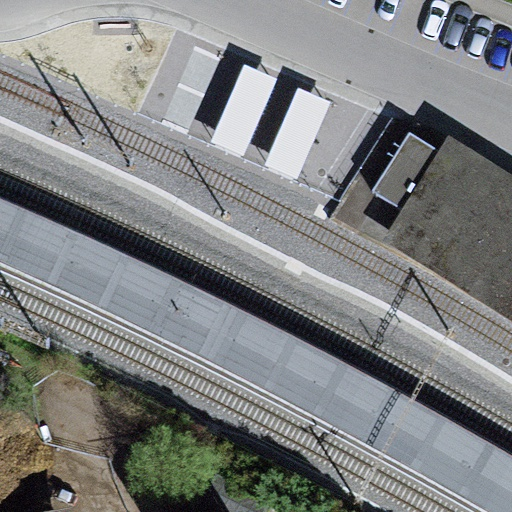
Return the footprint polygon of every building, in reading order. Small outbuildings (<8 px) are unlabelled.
[(511,311),(511,196),(446,155),(444,157),(440,154),(409,134),(371,193),(402,213),(408,216),(395,237),(511,311)] [(511,181),(448,141),(440,154),(444,157),(446,155),(511,196),(511,181)] [(408,216),(402,213),(381,246),(511,329),(511,311),(395,237),(408,216)] [(511,511),(511,463),(485,447),(322,363),(297,409),(385,457),(458,497),(482,511),(511,511)] [(0,511),(29,511),(37,505),(46,484),(48,462),(43,440),(30,422),(12,408),(0,404),(0,511)]
